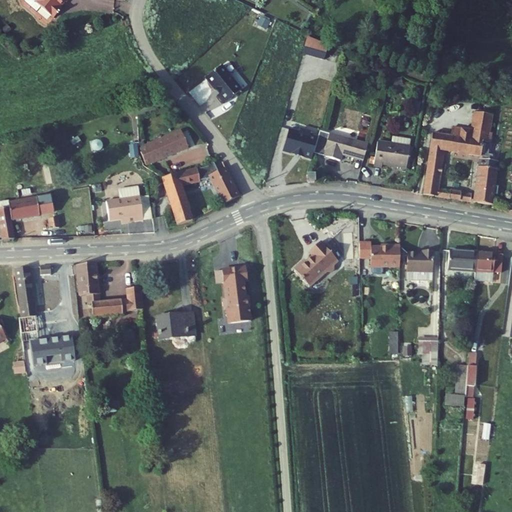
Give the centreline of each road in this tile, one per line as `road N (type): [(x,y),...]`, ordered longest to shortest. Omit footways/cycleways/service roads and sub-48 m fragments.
road 1 (unclassified): [(288,511),(260,208)]
road 2 (tertiary): [(260,208),(160,247),(0,254)]
road 3 (tertiary): [(511,226),(327,196),(260,208)]
road 4 (residential): [(260,208),(145,48),(140,0)]
